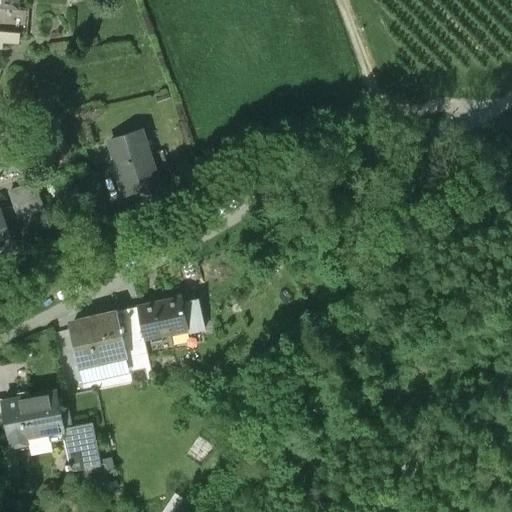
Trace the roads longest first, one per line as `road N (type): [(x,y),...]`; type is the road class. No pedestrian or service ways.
road 1 (track): [(491,113),(313,177),(0,342)]
road 2 (track): [(491,113),(309,123),(205,173)]
road 3 (track): [(378,114),(337,0)]
